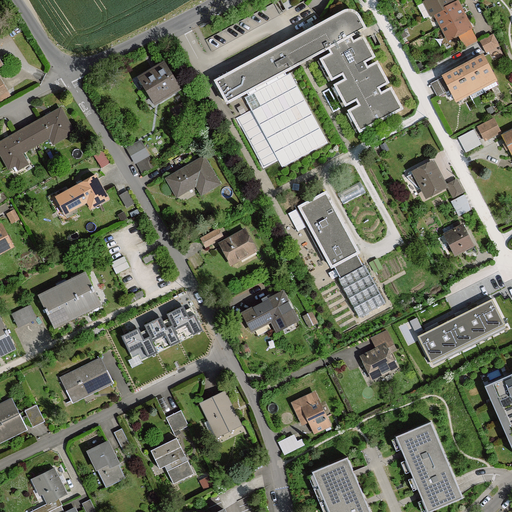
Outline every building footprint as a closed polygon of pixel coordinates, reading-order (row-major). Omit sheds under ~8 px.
[(436,14),(455,4),(452,0),(429,0),(425,2),(432,16),(436,14)] [(432,16),(425,2),(418,6),(425,18),(432,16)] [(455,4),(436,14),(443,27),(465,15),(458,2),(455,4)] [(311,30),(322,52),(329,48),(351,37),(366,29),(359,16),(356,13),(351,11),(346,12),(311,30)] [(472,28),(465,15),(443,27),(449,40),(459,35),(472,28)] [(478,41),(472,28),(459,35),(465,47),(478,41)] [(322,52),(311,30),(216,81),(228,103),(247,93),(249,95),(245,97),(252,110),(237,118),(264,168),(279,160),(283,167),(328,144),(291,73),(287,75),(285,72),(322,52)] [(354,42),(351,37),(329,48),(332,54),(322,59),(333,80),(344,74),(346,80),(336,85),(347,105),(357,100),(360,105),(350,111),(361,131),(403,109),(392,88),(382,93),(379,88),(389,83),(377,63),(368,68),(365,62),(375,57),(364,37),(354,42)] [(497,39),(484,46),(487,53),(500,46),(497,39)] [(483,56),(470,63),(482,84),(495,78),(483,56)] [(470,63),(457,70),(469,91),(482,84),(470,63)] [(178,91),(162,64),(142,76),(158,103),(178,91)] [(457,70),(444,77),(452,90),(456,98),(469,91),(457,70)] [(452,90),(444,77),(438,80),(445,93),(452,90)] [(445,93),(438,80),(431,84),(438,97),(445,93)] [(192,120),(183,105),(175,111),(183,125),(192,120)] [(42,121),(29,128),(38,143),(55,133),(59,140),(73,132),(61,110),(42,121)] [(502,133),(495,119),(478,128),(485,141),(502,133)] [(38,143),(29,128),(17,135),(0,144),(0,149),(10,167),(24,160),(20,153),(38,143)] [(482,145),(475,130),(459,138),(466,153),(482,145)] [(148,155),(141,142),(129,149),(136,162),(148,155)] [(155,167),(148,155),(136,162),(143,174),(155,167)] [(205,157),(170,178),(179,194),(198,183),(204,192),(220,182),(205,157)] [(433,163),(417,172),(424,185),(423,186),(428,195),(446,186),(433,163)] [(96,176),(61,195),(70,212),(87,202),(91,209),(109,199),(104,191),(98,180),(96,176)] [(464,192),(457,180),(447,185),(453,197),(464,192)] [(329,191),(300,207),(333,270),(336,269),(342,280),(341,280),(361,318),(386,305),(366,267),(360,256),(363,255),(329,191)] [(473,210),(465,195),(452,201),(459,216),(473,210)] [(2,225),(0,226),(0,253),(13,246),(2,225)] [(473,245),(464,226),(446,235),(451,246),(455,254),(473,245)] [(224,238),(219,228),(201,238),(206,248),(224,238)] [(246,230),(220,244),(232,265),(257,251),(246,230)] [(451,246),(446,235),(439,239),(444,250),(451,246)] [(72,284),(84,308),(100,301),(88,277),(72,284)] [(60,291),(70,286),(67,279),(56,284),(60,291)] [(57,292),(69,316),(84,308),(72,284),(70,286),(60,291),(57,292)] [(57,292),(41,300),(53,324),(69,316),(57,292)] [(283,293),(244,314),(253,331),(273,321),(278,330),(297,319),(283,293)] [(37,318),(31,307),(13,316),(19,327),(37,318)] [(172,357),(178,354),(195,346),(197,344),(181,310),(166,317),(172,329),(162,334),(160,329),(146,336),(160,363),(172,357)] [(488,318),(457,333),(464,349),(486,338),(489,343),(503,336),(500,331),(496,334),(492,325),(488,318)] [(0,351),(14,344),(2,321),(0,321),(0,351)] [(496,334),(500,331),(496,323),(492,325),(496,334)] [(374,338),(379,349),(387,346),(390,352),(396,350),(387,332),(374,338)] [(200,357),(195,346),(178,354),(184,365),(200,357)] [(379,349),(363,358),(372,377),(396,365),(390,352),(387,346),(379,349)] [(178,368),(184,365),(178,354),(172,357),(178,368)] [(101,361),(67,378),(72,388),(68,390),(74,400),(111,382),(101,361)] [(511,415),(511,374),(491,384),(506,418),(511,415)] [(224,392),(201,403),(218,437),(241,425),(224,392)] [(316,393),(301,400),(311,423),(316,432),(331,425),(316,393)] [(304,426),(311,423),(301,400),(293,404),(304,426)] [(0,441),(25,429),(11,401),(0,406),(0,441)] [(46,422),(37,405),(25,411),(33,428),(46,422)] [(189,425),(182,410),(174,414),(181,429),(189,425)] [(174,432),(181,429),(174,414),(166,418),(174,432)] [(429,511),(465,497),(433,421),(398,436),(429,511)] [(132,447),(122,429),(114,433),(121,446),(124,451),(132,447)] [(301,447),(295,436),(281,443),(286,455),(301,447)] [(195,474),(177,438),(151,451),(160,469),(170,464),(172,468),(167,471),(174,484),(195,474)] [(108,443),(90,452),(107,487),(126,478),(112,451),(108,443)] [(372,511),(349,457),(314,472),(330,511),(372,511)] [(58,476),(54,468),(32,479),(37,489),(40,487),(48,503),(48,504),(58,499),(67,495),(58,476)] [(213,485),(209,477),(202,480),(206,488),(213,485)] [(48,511),(62,506),(58,499),(48,504),(48,503),(30,511),(48,511)]
